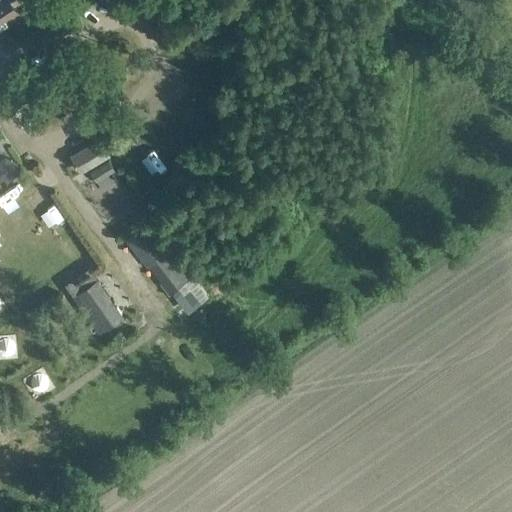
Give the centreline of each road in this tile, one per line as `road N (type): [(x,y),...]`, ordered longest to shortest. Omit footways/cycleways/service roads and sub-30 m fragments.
road 1 (unknown): [(0,117),(34,154),(121,112),(145,87),(154,57),(148,0)]
road 2 (unknown): [(34,154),(159,331)]
